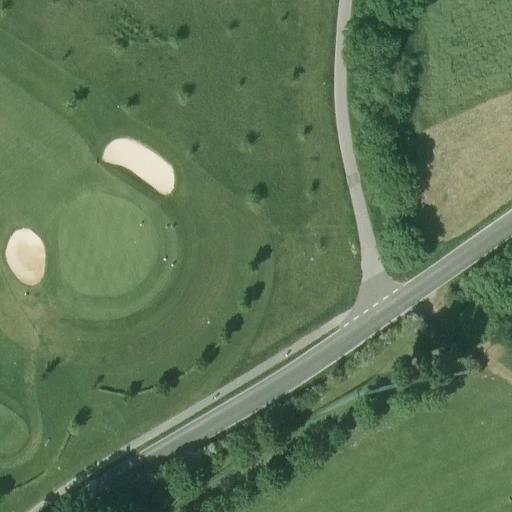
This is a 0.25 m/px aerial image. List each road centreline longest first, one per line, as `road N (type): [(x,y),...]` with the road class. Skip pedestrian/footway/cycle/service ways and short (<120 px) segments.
road 1 (unclassified): [(68,511),(278,385),(511,226)]
road 2 (track): [(398,305),(377,274),(346,149),(339,87),(345,0)]
road 3 (track): [(398,305),(511,389)]
